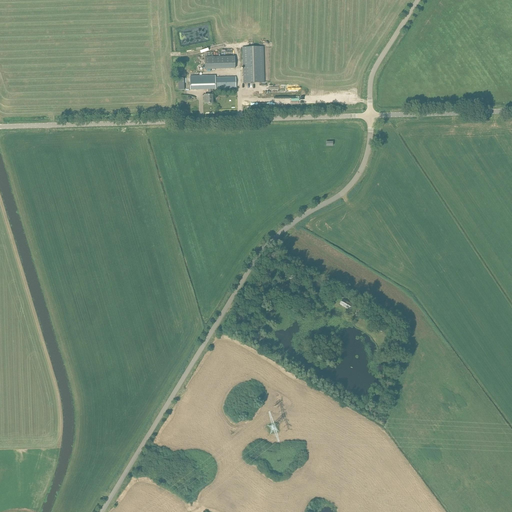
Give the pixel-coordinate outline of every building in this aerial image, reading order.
[(269,42),(270,82),(295,81),(294,42),(269,42)] [(263,47),(243,47),(244,83),(264,82),(263,47)] [(235,56),(205,57),(205,69),(235,69),(235,56)] [(208,95),(212,95),(213,95),(213,89),(215,89),(215,88),(236,88),(235,78),(215,78),(215,77),(190,78),(190,90),(208,89),(208,95)] [(212,95),(208,95),(204,95),(204,104),(213,103),(212,95)] [(286,277),(296,280),(298,275),(288,271),(286,277)] [(321,285),(323,282),(318,279),(317,280),(313,278),(312,281),(310,279),(308,282),(314,285),(314,286),(320,289),(322,286),(321,285)] [(343,298),(339,305),(350,311),(353,304),(343,298)]
